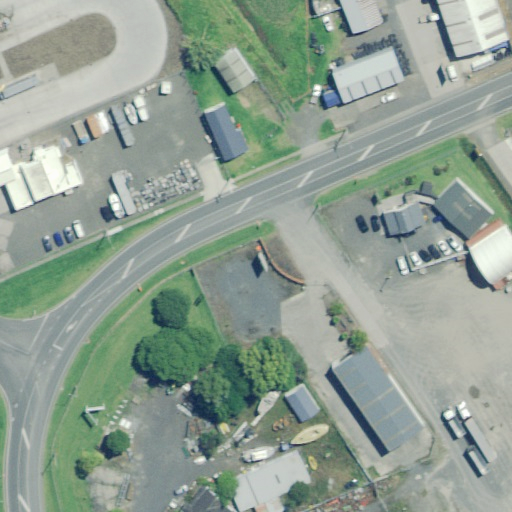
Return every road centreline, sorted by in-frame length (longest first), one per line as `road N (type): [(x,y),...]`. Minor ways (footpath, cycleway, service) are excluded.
road 1 (tertiary): [(50,363),(86,304),(155,252),(511,94)]
road 2 (tertiary): [(27,511),(29,426),(50,363)]
